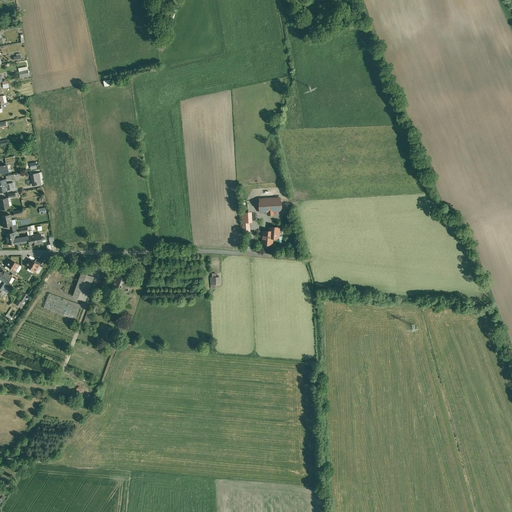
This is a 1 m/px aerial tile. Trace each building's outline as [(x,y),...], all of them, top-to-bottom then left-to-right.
[(0,173),(8,172),(7,165),(0,165),(0,173)] [(39,173),(30,174),(32,186),(41,184),(39,173)] [(280,197),(258,199),(259,211),(267,211),(267,215),(271,215),(271,211),(281,210),(280,197)] [(7,198),(0,198),(0,203),(0,205),(0,204),(0,206),(0,209),(9,208),(7,198)] [(251,212),(241,213),(242,230),(249,230),(249,223),(252,223),(251,212)] [(10,215),(2,216),(4,227),(12,225),(10,215)] [(269,225),(269,232),(263,231),(262,236),(261,236),(261,241),(262,241),(262,243),(271,244),(272,237),(278,238),(279,228),(279,226),(269,225)] [(16,232),(6,233),(8,244),(16,242),(15,238),(15,237),(17,236),(16,232)] [(33,235),(28,236),(29,240),(29,243),(32,242),(33,244),(42,243),(40,233),(33,235)] [(19,264),(11,259),(8,263),(7,262),(6,264),(10,267),(15,271),(15,270),(19,264)] [(34,262),(30,259),(28,263),(27,262),(25,265),(35,271),(39,265),(34,262)] [(3,271),(2,272),(0,271),(0,283),(1,282),(6,285),(7,283),(8,283),(12,276),(3,271)] [(93,277),(81,273),(73,296),(84,301),(93,277)] [(125,278),(116,275),(115,274),(113,275),(112,277),(113,278),(113,279),(112,283),(115,284),(113,289),(116,290),(122,293),(124,288),(130,291),(133,282),(124,279),(125,278)] [(6,285),(1,282),(0,283),(0,288),(3,290),(8,293),(10,289),(6,285)] [(18,306),(22,308),(29,295),(24,293),(18,306)] [(49,293),(44,308),(74,319),(80,305),(49,293)]
